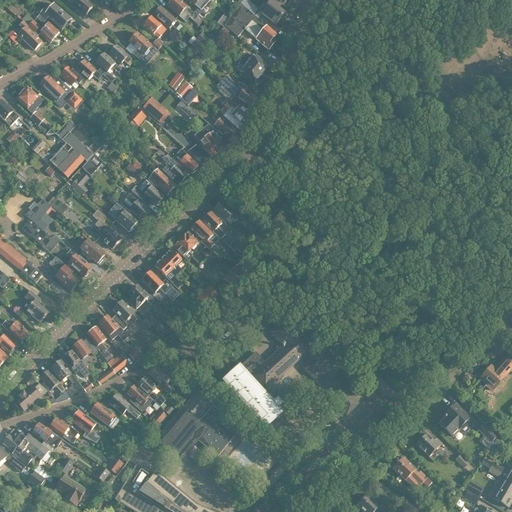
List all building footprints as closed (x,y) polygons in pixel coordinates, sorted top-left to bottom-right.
[(84,16),(91,7),(86,2),(87,1),(85,0),(70,0),(68,3),(84,16)] [(173,0),(168,7),(179,16),(184,21),(189,16),(199,24),(203,19),(201,18),(193,11),(193,12),(178,0),(173,0)] [(261,14),(275,25),(284,14),(278,10),(281,6),(273,0),(263,0),(268,4),(261,14)] [(40,12),(47,18),(48,17),(61,29),(71,18),(53,3),(46,11),(43,9),(40,12)] [(270,32),(265,27),(266,27),(240,3),(224,25),(237,37),(244,29),(255,39),(268,50),(275,41),(272,39),(275,36),(270,32)] [(198,6),(193,11),(201,18),(205,13),(198,6)] [(164,25),(168,21),(175,27),(178,23),(160,7),(153,15),(164,25)] [(36,17),(43,23),(46,19),(39,13),(36,17)] [(28,25),(32,20),(26,14),(21,19),(28,25)] [(143,25),(158,38),(165,30),(150,16),(143,25)] [(32,20),(28,25),(38,34),(40,33),(50,42),(59,32),(49,22),(42,29),(32,20)] [(18,35),(34,50),(42,42),(26,27),(27,27),(22,22),(19,25),(24,30),(18,35)] [(228,30),(223,26),(215,37),(219,40),(228,30)] [(12,40),(16,36),(11,31),(7,35),(12,40)] [(201,32),(196,38),(206,48),(212,41),(207,37),(201,32)] [(133,54),(145,66),(157,52),(136,33),(128,42),(136,50),(133,54)] [(206,48),(196,38),(190,44),(201,54),(206,48)] [(152,43),(158,48),(161,44),(155,39),(152,43)] [(109,55),(119,64),(123,60),(127,64),(132,59),(117,45),(109,55)] [(95,62),(100,67),(97,70),(110,81),(117,73),(120,69),(103,53),(95,62)] [(209,57),(204,53),(198,60),(203,65),(209,57)] [(184,64),(189,69),(199,59),(193,54),(184,64)] [(240,59),(247,65),(260,76),(268,66),(255,56),(254,57),(252,56),(248,60),(242,56),(240,59)] [(260,76),(247,65),(240,59),(237,62),(243,67),(239,72),(241,73),(240,75),(252,85),(260,76)] [(77,69),(88,79),(92,74),(98,79),(101,75),(84,61),(77,69)] [(60,76),(71,86),(75,81),(81,87),(85,82),(68,67),(60,76)] [(46,91),(52,96),(57,101),(56,103),(61,107),(66,102),(74,109),(82,100),(57,78),(54,82),(48,77),(44,81),(43,80),(39,85),(41,86),(40,86),(41,86),(40,87),(45,93),(46,91)] [(174,77),(168,85),(174,90),(180,82),(174,77)] [(241,94),(234,88),(233,87),(234,86),(227,79),(223,84),(234,95),(249,108),(258,98),(246,88),(241,94)] [(141,85),(150,92),(154,87),(146,80),(141,85)] [(111,82),(106,88),(112,93),(117,88),(111,82)] [(230,99),(234,95),(223,84),(219,89),(230,99)] [(180,99),(188,90),(182,85),(174,94),(180,99)] [(16,99),(32,113),(42,102),(27,87),(16,99)] [(196,94),(191,89),(181,100),(187,105),(196,94)] [(142,107),(161,123),(169,114),(150,98),(142,107)] [(19,117),(1,100),(0,100),(0,117),(10,126),(19,117)] [(181,100),(177,104),(184,110),(188,106),(187,105),(181,100)] [(223,116),(238,130),(242,124),(243,125),(251,117),(239,106),(233,113),(229,109),(223,116)] [(136,108),(128,117),(138,125),(145,117),(136,108)] [(30,119),(37,125),(41,121),(34,114),(30,119)] [(216,131),(218,133),(221,136),(223,134),(230,140),(237,132),(220,118),(212,128),(216,131)] [(55,134),(65,144),(49,160),(66,177),(84,159),(86,161),(92,154),(69,132),(75,126),(68,120),(55,134)] [(219,139),(222,137),(218,133),(214,130),(200,141),(204,147),(203,147),(210,156),(224,146),(219,139)] [(11,144),(17,137),(13,132),(6,139),(11,144)] [(104,143),(98,137),(94,142),(100,148),(104,143)] [(106,142),(97,152),(99,154),(109,145),(106,142)] [(188,175),(167,156),(159,149),(149,159),(172,180),(173,179),(179,185),(181,182),(188,175)] [(183,159),(178,164),(190,175),(198,165),(181,150),(177,154),(183,159)] [(149,160),(142,153),(139,157),(146,164),(149,160)] [(102,162),(94,154),(81,168),(90,175),(102,162)] [(167,195),(175,186),(152,165),(148,169),(152,173),(148,178),(167,195)] [(20,171),(16,176),(25,184),(29,179),(20,171)] [(73,182),(70,186),(81,196),(87,191),(82,186),(88,179),(82,173),(76,179),(73,182)] [(140,199),(143,195),(155,206),(163,197),(145,181),(142,184),(138,189),(135,186),(130,191),(140,199)] [(120,201),(141,220),(148,211),(128,193),(120,201)] [(109,194),(105,197),(113,204),(116,200),(109,194)] [(42,199),(24,215),(29,220),(35,225),(50,206),(42,199)] [(50,206),(61,216),(67,209),(56,199),(50,206)] [(222,202),(213,211),(225,223),(230,218),(234,223),(238,219),(222,202)] [(112,218),(116,221),(128,232),(137,223),(116,205),(108,214),(112,217),(112,218)] [(97,222),(95,225),(103,233),(99,238),(112,249),(121,240),(102,223),(106,219),(97,211),(91,217),(97,222)] [(202,221),(219,238),(223,235),(216,228),(222,223),(211,212),(202,221)] [(238,221),(250,232),(251,232),(256,227),(243,216),(238,221)] [(21,229),(35,240),(42,231),(35,225),(29,220),(21,229)] [(192,229),(202,239),(200,241),(208,249),(213,244),(208,239),(212,234),(210,232),(199,221),(192,229)] [(42,231),(35,240),(44,247),(49,241),(51,239),(42,231)] [(180,240),(194,253),(202,261),(205,257),(200,251),(204,247),(198,241),(197,242),(188,232),(180,240)] [(51,239),(49,241),(55,245),(59,240),(54,236),(53,237),(51,239)] [(234,240),(228,246),(233,251),(239,245),(243,241),(238,236),(234,240)] [(202,261),(194,253),(180,240),(173,247),(183,257),(187,260),(190,257),(199,264),(202,261)] [(0,245),(0,253),(1,254),(9,245),(4,241),(0,245)] [(80,250),(96,263),(104,254),(87,241),(80,250)] [(250,251),(242,243),(237,248),(245,256),(250,251)] [(5,258),(13,249),(9,245),(1,254),(5,258)] [(10,262),(18,253),(13,249),(5,258),(10,262)] [(66,255),(71,260),(67,264),(83,277),(91,267),(70,250),(66,255)] [(186,266),(170,250),(154,266),(165,277),(177,289),(181,284),(174,277),(186,266)] [(10,262),(15,266),(23,257),(18,253),(10,262)] [(23,257),(15,266),(20,270),(28,261),(23,257)] [(56,278),(70,291),(78,281),(71,275),(72,273),(55,259),(49,265),(60,274),(56,278)] [(28,261),(20,270),(28,277),(35,283),(42,274),(34,268),(31,265),(32,264),(30,263),(28,261)] [(233,271),(241,280),(247,274),(238,265),(233,271)] [(166,293),(172,300),(179,294),(172,287),(164,279),(160,283),(150,272),(141,280),(154,293),(159,288),(165,294),(166,293)] [(234,274),(227,282),(232,287),(240,280),(234,274)] [(10,279),(5,275),(0,280),(0,286),(2,288),(10,279)] [(199,276),(195,280),(200,284),(204,280),(199,276)] [(223,281),(215,289),(221,295),(229,288),(223,281)] [(129,293),(132,297),(128,301),(136,309),(145,300),(150,304),(154,300),(138,284),(129,293)] [(204,307),(205,308),(218,295),(209,286),(196,299),(197,300),(193,304),(200,311),(204,307)] [(40,302),(41,300),(29,291),(25,297),(32,303),(26,311),(40,323),(50,310),(40,302)] [(113,308),(118,313),(113,318),(123,329),(127,325),(127,322),(125,320),(130,315),(135,320),(139,316),(134,312),(136,310),(131,305),(129,307),(123,300),(113,308)] [(193,318),(198,314),(189,305),(185,310),(193,318)] [(183,314),(178,319),(183,323),(188,319),(183,314)] [(121,329),(115,323),(114,324),(108,316),(99,323),(112,339),(117,335),(122,341),(127,337),(121,329)] [(146,329),(150,325),(145,319),(140,323),(146,329)] [(244,368),(242,370),(239,366),(222,382),(266,430),(283,414),(273,403),(275,401),(265,390),(302,356),(310,365),(305,370),(346,414),(363,399),(351,386),(349,388),(326,362),(329,359),(323,353),(319,356),(311,347),(313,346),(304,336),(300,339),(298,336),(299,335),(284,319),(271,332),(280,341),(277,344),(277,349),(279,351),(265,364),(255,353),(242,365),(244,368)] [(172,324),(176,330),(182,326),(177,320),(172,324)] [(2,326),(20,342),(28,333),(16,323),(11,328),(4,322),(2,326)] [(163,326),(160,323),(155,327),(158,331),(163,326)] [(97,346),(96,347),(101,353),(106,349),(101,343),(106,339),(96,327),(88,334),(97,346)] [(166,328),(160,332),(165,339),(171,335),(166,328)] [(0,347),(8,355),(16,346),(4,335),(0,331),(0,347)] [(85,357),(91,353),(92,355),(97,351),(88,338),(83,342),(82,340),(72,347),(82,360),(81,361),(86,367),(90,363),(85,357)] [(133,359),(140,353),(136,347),(128,354),(133,359)] [(106,350),(101,354),(105,359),(106,361),(111,357),(106,350)] [(61,358),(74,374),(79,370),(84,377),(89,373),(82,363),(81,364),(72,352),(69,354),(67,353),(61,358)] [(487,384),(486,385),(486,386),(491,390),(492,390),(493,389),(503,378),(502,377),(511,365),(511,358),(506,353),(493,368),(490,365),(480,377),(487,384)] [(107,363),(115,373),(126,365),(122,359),(116,364),(113,359),(107,363)] [(83,390),(77,382),(61,361),(51,368),(61,382),(67,377),(72,384),(71,385),(78,394),(83,390)] [(174,389),(167,384),(170,380),(177,386),(181,382),(158,363),(148,374),(163,387),(162,388),(169,394),(174,389)] [(40,378),(50,390),(55,385),(60,391),(63,388),(54,378),(53,379),(47,372),(40,378)] [(96,381),(99,385),(105,380),(102,376),(96,381)] [(138,386),(160,406),(163,403),(151,392),(155,388),(145,378),(138,386)] [(32,402),(34,403),(41,397),(40,397),(47,391),(39,381),(32,388),(30,386),(17,397),(19,400),(14,404),(18,409),(21,406),(24,409),(32,402)] [(127,393),(131,398),(129,401),(141,412),(143,410),(145,410),(149,406),(148,404),(151,401),(145,395),(134,385),(127,393)] [(161,446),(181,462),(208,428),(198,420),(211,404),(196,392),(184,407),(182,405),(164,427),(171,433),(161,446)] [(125,418),(129,412),(136,419),(140,414),(117,394),(113,398),(112,399),(110,401),(110,403),(109,404),(125,418)] [(183,397),(179,401),(183,405),(187,400),(183,397)] [(118,419),(97,404),(96,405),(94,405),(92,408),(93,410),(90,413),(110,428),(117,419),(118,419)] [(164,410),(168,413),(172,408),(168,404),(164,410)] [(468,418),(454,404),(449,410),(447,409),(444,413),(445,414),(444,415),(445,415),(443,417),(444,417),(438,423),(451,436),(458,429),(460,431),(466,425),(469,428),(474,422),(469,417),(468,418)] [(241,428),(213,405),(200,421),(209,428),(199,441),(218,456),(230,442),(233,439),(232,438),(241,428)] [(157,426),(166,416),(160,411),(155,416),(153,414),(149,419),(157,426)] [(96,426),(89,421),(78,412),(71,421),(85,432),(82,436),(87,439),(94,442),(96,443),(99,438),(92,432),(93,431),(96,426)] [(49,427),(68,441),(72,444),(75,439),(74,438),(78,432),(69,426),(68,427),(56,418),(49,427)] [(39,423),(32,432),(43,441),(41,444),(42,445),(42,446),(47,450),(51,453),(54,449),(51,446),(52,444),(55,447),(61,439),(39,423)] [(490,442),(497,436),(483,423),(477,429),(483,436),(490,442)] [(24,438),(15,431),(11,436),(8,434),(2,443),(13,451),(11,454),(16,458),(17,457),(26,465),(34,454),(40,459),(47,450),(42,446),(42,445),(41,444),(27,434),(24,438)] [(416,445),(429,457),(441,444),(437,439),(433,442),(426,434),(416,445)] [(140,444),(131,437),(126,445),(134,451),(140,444)] [(497,437),(493,444),(506,452),(511,445),(497,437)] [(0,463),(7,457),(10,460),(13,457),(9,452),(9,453),(8,455),(0,447),(0,463)] [(66,456),(61,452),(58,457),(63,461),(66,456)] [(455,460),(464,468),(469,463),(460,455),(455,460)] [(72,463),(70,461),(66,458),(59,469),(65,473),(72,463)] [(122,463),(114,458),(106,468),(115,474),(122,463)] [(403,458),(392,469),(405,481),(414,490),(422,481),(427,486),(431,482),(426,478),(425,479),(423,477),(424,476),(419,471),(417,473),(415,471),(416,470),(403,458)] [(500,475),(504,478),(511,482),(511,464),(507,473),(506,472),(506,471),(505,470),(504,469),(503,469),(502,468),(501,467),(499,467),(497,467),(495,467),(494,467),(495,465),(484,458),(481,464),(489,469),(488,471),(493,474),(496,470),(501,473),(500,475)] [(114,499),(135,511),(211,511),(207,510),(205,511),(204,511),(156,471),(152,475),(135,465),(114,499)] [(109,472),(100,466),(94,476),(102,482),(109,472)] [(37,472),(36,473),(29,482),(38,488),(45,478),(37,472)] [(62,498),(75,506),(85,489),(63,475),(55,488),(65,494),(62,498)] [(511,482),(504,478),(500,475),(488,496),(508,507),(511,501),(511,482)] [(467,490),(478,496),(482,489),(471,483),(467,490)] [(462,496),(475,504),(479,498),(466,490),(462,496)] [(356,505),(363,511),(383,511),(378,507),(379,507),(367,494),(356,505)]
